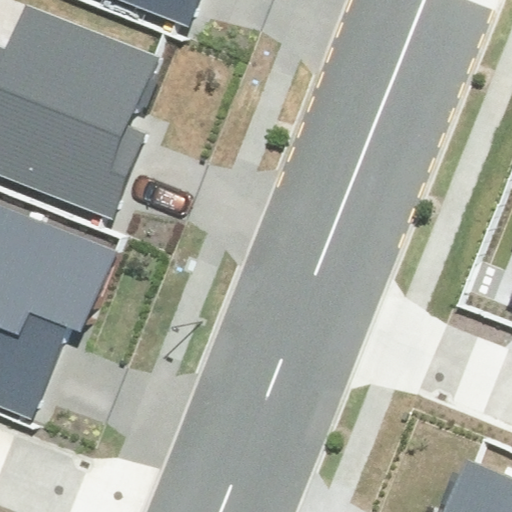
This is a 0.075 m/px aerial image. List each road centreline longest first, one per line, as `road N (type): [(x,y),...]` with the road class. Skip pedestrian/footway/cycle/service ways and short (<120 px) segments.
road 1 (residential): [(269,297),(388,0)]
road 2 (residential): [(269,297),(511,391)]
road 3 (residential): [(184,511),(269,297)]
road 4 (residential): [(0,468),(112,511)]
